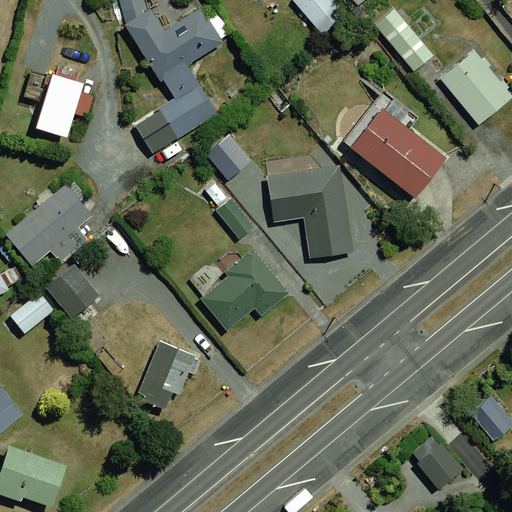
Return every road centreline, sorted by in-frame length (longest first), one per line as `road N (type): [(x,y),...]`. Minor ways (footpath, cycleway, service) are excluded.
road 1 (trunk): [(168,511),(373,341)]
road 2 (trunk): [(399,373),(235,511)]
road 3 (trunk): [(373,341),(511,225)]
road 4 (residential): [(399,373),(511,508)]
road 5 (trunk): [(511,280),(399,373)]
